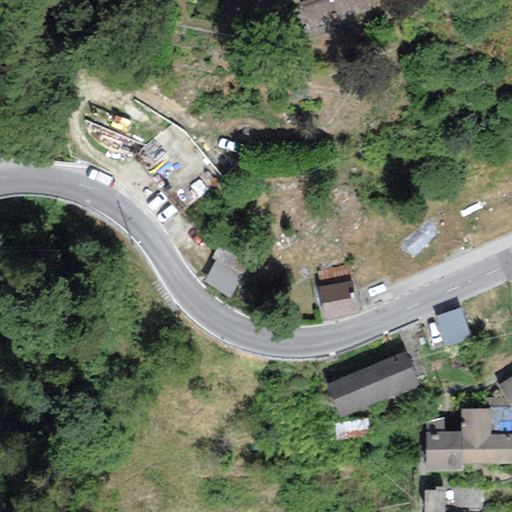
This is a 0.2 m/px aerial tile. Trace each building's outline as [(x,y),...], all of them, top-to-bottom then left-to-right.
[(306,0),(298,3),(309,32),(371,10),(367,0),(306,0)] [(228,242),(209,276),(249,299),(268,264),(228,242)] [(315,272),(318,287),(349,281),(346,266),(315,272)] [(349,281),(318,287),(325,320),(358,313),(352,281),(349,281)] [(460,308),(435,316),(445,347),(471,338),(460,308)] [(405,352),(326,385),(340,418),(418,386),(405,352)] [(511,376),(497,386),(511,409),(511,376)] [(460,464),(511,463),(511,434),(491,435),(490,408),(460,409),(460,431),(425,431),(426,471),(461,471),(460,464)] [(443,511),(444,490),(424,490),(423,511),(443,511)]
